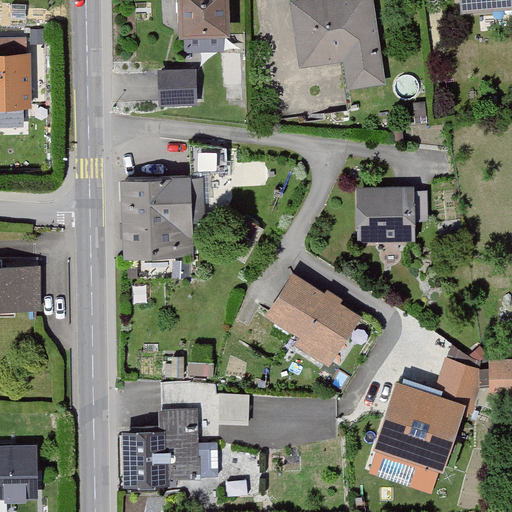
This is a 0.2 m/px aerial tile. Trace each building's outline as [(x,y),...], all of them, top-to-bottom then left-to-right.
[(173,0),(176,39),(227,36),(224,0),(173,0)] [(316,0),(287,4),(296,68),(340,62),(344,92),(383,87),(371,0),(316,0)] [(511,0),(455,0),(457,13),(511,8),(511,0)] [(0,108),(27,108),(27,54),(0,54),(0,108)] [(156,72),(157,106),(196,104),(194,70),(156,72)] [(118,180),(122,258),(194,255),(190,176),(118,180)] [(353,191),(354,243),(410,242),(409,190),(353,191)] [(36,266),(0,265),(0,308),(36,309),(36,266)] [(292,345),(327,366),(359,315),(288,272),(262,315),(297,336),(292,345)] [(393,380),(369,447),(435,471),(457,409),(465,412),(480,373),(443,360),(431,394),(393,380)] [(511,361),(488,361),(487,399),(511,399),(511,361)] [(215,364),(190,363),(189,376),(214,378),(215,364)] [(214,394),(215,422),(244,422),(244,394),(214,394)] [(121,473),(121,484),(167,484),(167,477),(194,477),(194,408),(155,408),(155,429),(115,429),(115,473),(121,473)] [(0,445),(0,500),(34,500),(34,445),(0,445)]
